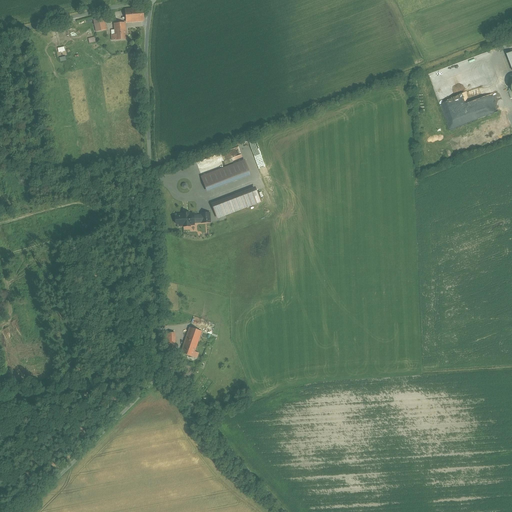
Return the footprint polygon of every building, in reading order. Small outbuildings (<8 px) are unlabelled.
[(143,8),(125,9),(126,20),(144,18),(143,8)] [(104,17),(94,19),(96,32),(107,30),(104,17)] [(125,22),(114,23),(115,34),(111,35),(112,40),(116,40),(127,39),(126,30),(125,22)] [(245,161),(202,177),(206,187),(248,171),(245,161)] [(256,191),(213,207),(218,218),(260,201),(256,191)] [(189,213),(183,213),(183,214),(178,214),(179,216),(176,216),(176,224),(179,224),(179,225),(184,225),(184,226),(190,226),(190,225),(194,224),(194,223),(194,216),(194,214),(189,214),(189,213)] [(210,213),(201,213),(201,215),(202,222),(210,222),(210,213)] [(202,331),(190,327),(186,339),(197,343),(202,331)] [(172,332),(164,333),(165,351),(172,351),(172,332)] [(197,343),(186,339),(181,353),(193,357),(197,343)]
